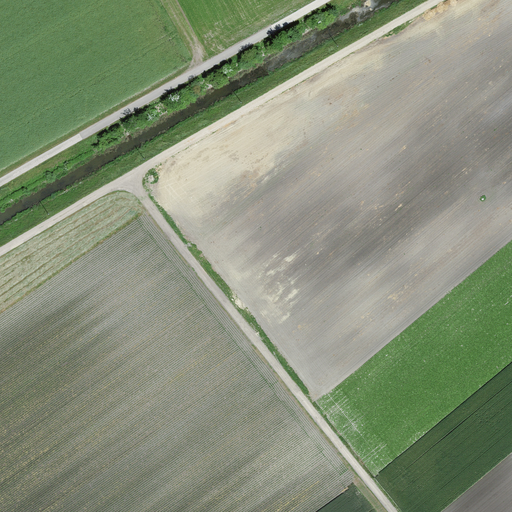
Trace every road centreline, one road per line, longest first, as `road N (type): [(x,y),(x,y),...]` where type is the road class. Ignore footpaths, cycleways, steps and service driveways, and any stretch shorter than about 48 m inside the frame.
road 1 (track): [(0,256),(437,0)]
road 2 (track): [(392,511),(126,180)]
road 3 (track): [(327,0),(0,184)]
